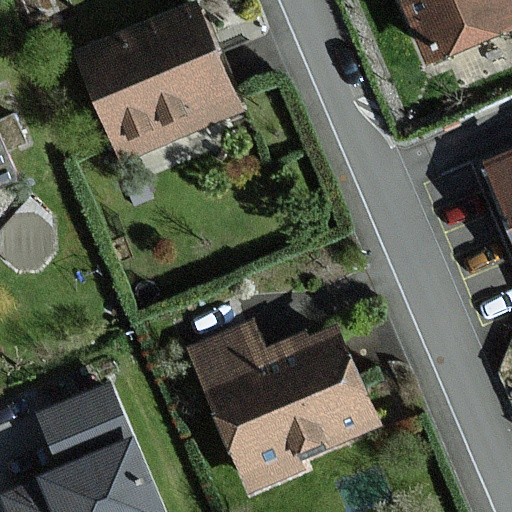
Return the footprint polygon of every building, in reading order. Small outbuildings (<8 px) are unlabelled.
[(511,24),(511,4),(510,0),(405,0),(430,58),(511,24)] [(242,115),(197,7),(79,55),(125,164),(242,115)] [(0,185),(15,180),(0,141),(0,185)] [(511,166),(491,175),(511,222),(511,166)] [(383,431),(341,330),(311,343),(308,334),(269,350),(259,325),(191,353),(253,499),(325,469),(320,457),(383,431)] [(166,511),(117,387),(43,416),(63,467),(40,476),(42,482),(7,496),(13,511),(166,511)]
